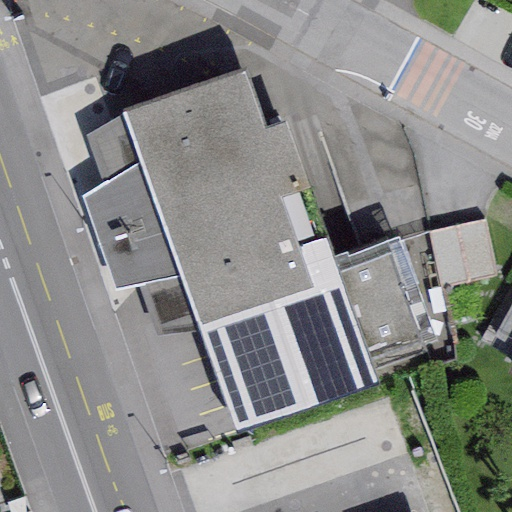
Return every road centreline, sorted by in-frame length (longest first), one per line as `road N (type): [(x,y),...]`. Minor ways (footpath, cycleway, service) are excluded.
road 1 (secondary): [(110,511),(13,239)]
road 2 (residential): [(274,0),(511,131)]
